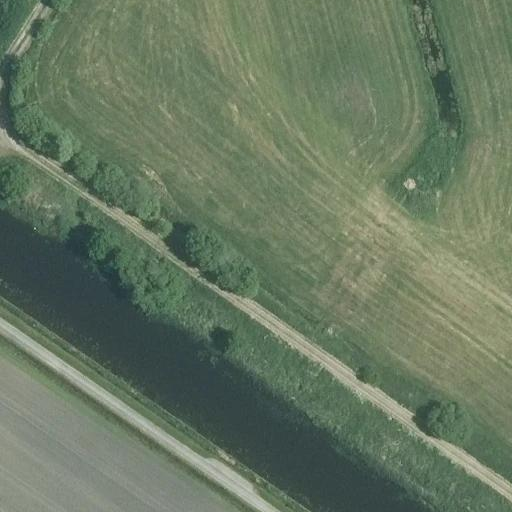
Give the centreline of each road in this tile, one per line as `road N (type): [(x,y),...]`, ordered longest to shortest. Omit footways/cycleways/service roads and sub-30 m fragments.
road 1 (track): [(0,118),(16,143),(511,497)]
road 2 (track): [(267,511),(0,326)]
